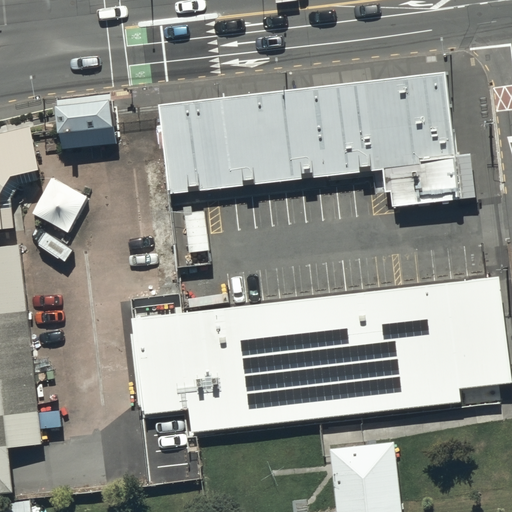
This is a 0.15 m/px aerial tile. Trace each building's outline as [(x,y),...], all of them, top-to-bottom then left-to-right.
[(447,69),(161,101),(170,192),(392,166),(396,205),(463,196),(447,69)] [(62,149),(118,142),(114,108),(58,114),(62,149)] [(41,166),(32,123),(0,131),(0,225),(5,224),(1,193),(14,172),(41,166)] [(88,194),(51,176),(32,212),(69,231),(88,194)] [(0,491),(16,489),(11,446),(44,442),(21,242),(0,244),(0,491)] [(232,301),(120,312),(131,418),(177,413),(179,437),(201,435),(453,404),(451,388),(481,385),(471,273),(232,301)] [(404,511),(396,440),(332,447),(339,511),(404,511)] [(0,511),(33,511),(32,499),(0,503),(0,511)] [(295,511),(309,511),(308,499),(294,500),(295,511)]
